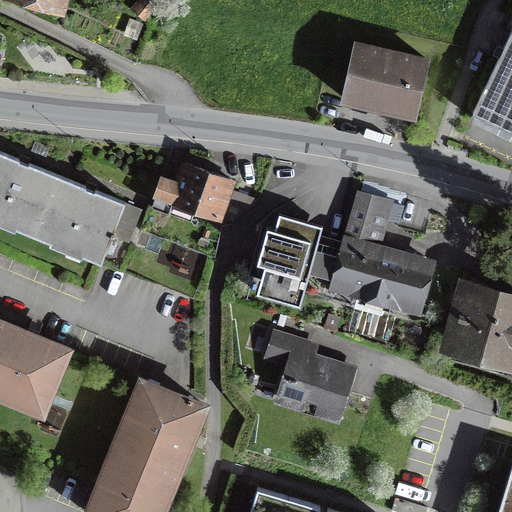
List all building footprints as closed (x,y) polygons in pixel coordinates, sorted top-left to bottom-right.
[(71,0),(7,0),(66,18),(71,0)] [(431,59),(359,44),(346,108),(418,123),(431,59)] [(511,52),(507,51),(475,116),(511,134),(511,52)] [(0,225),(29,238),(55,176),(0,153),(0,225)] [(233,185),(186,169),(180,186),(161,179),(154,200),(220,222),(233,185)] [(127,206),(55,176),(29,238),(103,266),(114,237),(127,206)] [(402,205),(368,195),(340,293),(434,320),(450,264),(390,247),(402,205)] [(343,244),(275,225),(260,279),(327,299),(343,244)] [(203,270),(114,237),(103,266),(192,300),(203,270)] [(511,292),(460,279),(441,353),(511,371),(511,292)] [(78,348),(0,317),(0,398),(51,418),(78,348)] [(319,346),(274,333),(265,362),(287,368),(276,407),(342,426),(359,367),(317,355),(319,346)] [(140,380),(113,447),(182,474),(209,407),(140,380)] [(167,511),(182,474),(113,447),(87,511),(167,511)] [(511,511),(511,476),(510,476),(498,511),(511,511)] [(351,511),(255,484),(246,511),(351,511)]
